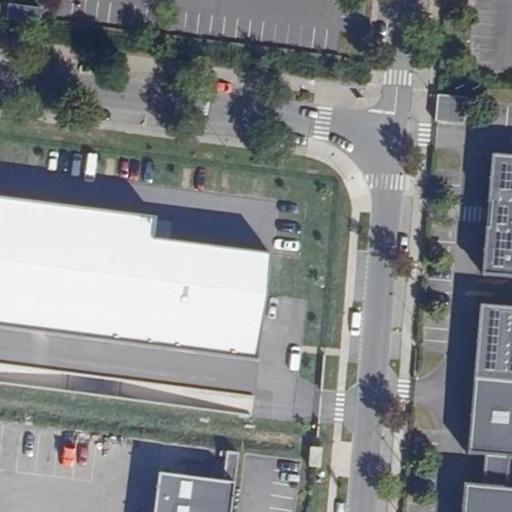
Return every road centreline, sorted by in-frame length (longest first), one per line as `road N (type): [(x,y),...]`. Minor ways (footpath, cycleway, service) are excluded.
road 1 (tertiary): [(0,82),(391,132)]
road 2 (tertiary): [(391,132),(361,511)]
road 3 (residential): [(404,0),(391,132)]
